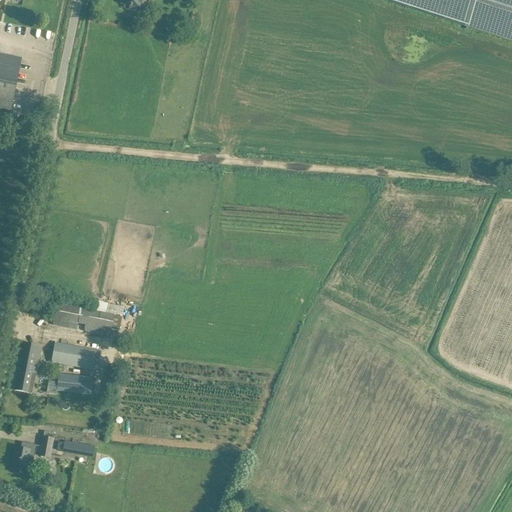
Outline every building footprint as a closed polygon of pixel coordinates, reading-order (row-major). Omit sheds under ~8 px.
[(121,0),(121,4),(130,5),(129,9),(142,12),(144,0),(121,0)] [(511,0),(385,0),(511,40),(511,0)] [(0,109),(10,112),(21,59),(0,54),(0,109)] [(111,329),(120,331),(123,317),(57,304),(53,325),(77,330),(77,327),(84,329),(84,331),(110,337),(111,329)] [(41,347),(24,343),(15,391),(32,394),(41,347)] [(101,352),(65,345),(55,343),(52,362),(98,371),(101,352)] [(66,393),(90,395),(92,379),(59,374),(58,383),(50,382),(47,396),(54,397),(56,397),(56,394),(66,395),(66,393)] [(95,415),(102,416),(103,405),(97,404),(95,415)] [(51,458),(54,439),(43,437),(39,456),(51,458)] [(63,452),(86,456),(88,445),(64,441),(64,443),(58,442),(57,450),(63,451),(63,452)] [(31,468),(36,446),(22,443),(21,449),(16,448),(13,465),(15,465),(14,472),(30,475),(32,468),(31,468)]
